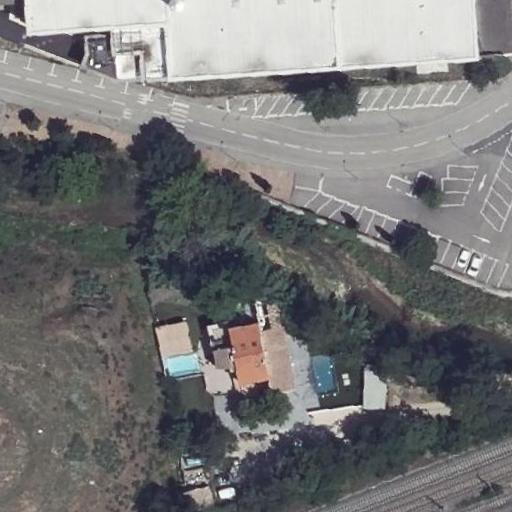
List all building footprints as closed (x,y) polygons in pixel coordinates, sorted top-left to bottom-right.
[(31,0),(33,26),(113,20),(114,31),(79,33),(80,51),(74,61),(125,82),(503,56),(499,0),(31,0)] [(511,0),(499,0),(503,56),(511,55),(511,0)] [(154,324),(160,356),(190,351),(184,320),(154,324)] [(228,329),(231,346),(236,368),(238,380),(269,374),(272,391),(297,386),(286,327),(260,332),(258,323),(228,329)] [(236,368),(231,346),(216,349),(220,371),(236,368)] [(384,406),(386,369),(381,369),(381,364),(365,363),(364,405),(384,406)]
